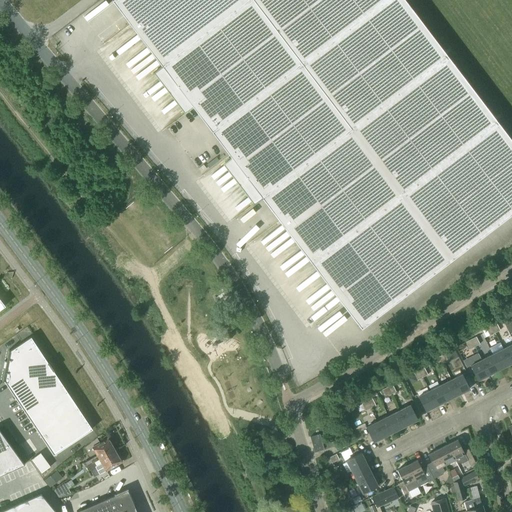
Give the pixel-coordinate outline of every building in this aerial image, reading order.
[(511,142),(403,0),(111,0),(361,329),(511,213),(511,142)] [(83,36),(108,74),(146,49),(136,34),(126,41),(110,18),(83,36)] [(511,327),(511,318),(503,322),(507,330),(511,327)] [(491,325),(495,333),(500,330),(496,323),(491,325)] [(491,325),(486,328),(490,335),(495,333),(491,325)] [(476,336),(471,339),(474,346),(480,344),(476,336)] [(3,381),(3,380),(53,455),(92,429),(53,371),(54,370),(48,361),(47,362),(31,337),(9,351),(9,350),(8,350),(2,381),(3,381)] [(474,346),(471,339),(465,342),(469,349),(474,346)] [(511,343),(503,348),(511,363),(511,362),(511,343)] [(503,348),(492,354),(500,369),(511,363),(503,348)] [(439,356),(443,364),(448,361),(448,360),(450,359),(448,355),(445,356),(444,353),(439,356)] [(492,354),(481,359),(489,375),(500,369),(492,354)] [(443,364),(439,356),(434,359),(438,366),(443,364)] [(489,375),(481,359),(470,365),(477,380),(489,375)] [(419,370),(422,377),(428,375),(424,367),(419,370)] [(422,377),(419,370),(413,372),(417,380),(422,377)] [(451,379),(458,394),(470,389),(462,373),(451,379)] [(451,379),(440,385),(447,400),(458,394),(451,379)] [(392,384),(387,387),(391,394),(396,392),(392,384)] [(440,385),(429,390),(437,405),(447,400),(440,385)] [(391,394),(387,387),(382,389),(385,397),(391,394)] [(437,405),(429,390),(418,396),(425,411),(437,405)] [(372,398),(366,400),(370,408),(376,405),(372,398)] [(370,408),(366,400),(361,403),(365,411),(370,408)] [(410,404),(399,410),(406,425),(417,419),(410,404)] [(406,425),(399,410),(388,416),(395,431),(406,425)] [(388,416),(377,421),(384,436),(395,431),(388,416)] [(384,436),(377,421),(366,427),(373,442),(384,436)] [(0,431),(0,450),(11,446),(0,431)] [(319,434),(310,437),(314,452),(324,449),(319,434)] [(88,466),(114,451),(111,445),(112,443),(110,440),(109,440),(108,439),(92,447),(97,455),(82,463),(84,467),(87,465),(88,466)] [(457,440),(447,445),(455,460),(457,464),(459,463),(460,464),(462,464),(468,461),(472,469),(477,467),(468,449),(463,451),(457,440)] [(409,444),(397,449),(399,453),(411,448),(409,444)] [(447,445),(437,450),(445,465),(455,460),(447,445)] [(11,446),(0,450),(0,461),(5,472),(24,464),(11,446)] [(437,450),(427,455),(434,467),(429,470),(433,479),(439,476),(436,470),(445,465),(437,450)] [(117,456),(114,451),(88,466),(90,470),(101,463),(106,471),(121,462),(119,460),(120,458),(119,456),(117,456)] [(30,459),(41,473),(50,467),(40,452),(30,459)] [(351,471),(366,464),(361,452),(346,460),(351,471)] [(328,457),(331,463),(339,459),(336,454),(328,457)] [(428,468),(422,471),(417,460),(407,465),(418,487),(433,479),(429,470),(428,468)] [(366,464),(351,471),(357,482),(372,475),(366,464)] [(418,487),(407,465),(397,470),(403,481),(397,484),(403,495),(408,492),(418,487)] [(452,478),(457,475),(454,469),(449,472),(452,478)] [(49,476),(54,483),(62,478),(56,471),(49,476)] [(460,479),(464,486),(478,479),(474,471),(460,479)] [(92,474),(80,480),(84,486),(95,480),(92,474)] [(377,486),(372,475),(357,482),(362,494),(377,486)] [(37,488),(43,485),(40,478),(34,481),(37,488)] [(452,483),(457,501),(465,498),(460,480),(452,483)] [(70,493),(65,484),(54,490),(59,497),(70,493)] [(348,493),(346,487),(338,490),(339,495),(340,495),(341,498),(348,497),(347,493),(348,493)] [(398,497),(393,487),(372,496),(376,506),(398,497)] [(137,511),(127,489),(76,511),(137,511)] [(478,490),(469,492),(471,499),(480,497),(478,490)] [(40,493),(27,499),(32,511),(54,511),(54,510),(40,493)] [(483,511),(480,497),(471,499),(475,511),(483,511)] [(448,511),(444,498),(431,502),(433,511),(448,511)] [(32,511),(27,499),(13,505),(16,511),(32,511)] [(475,511),(471,499),(464,502),(466,510),(462,511),(475,511)]
